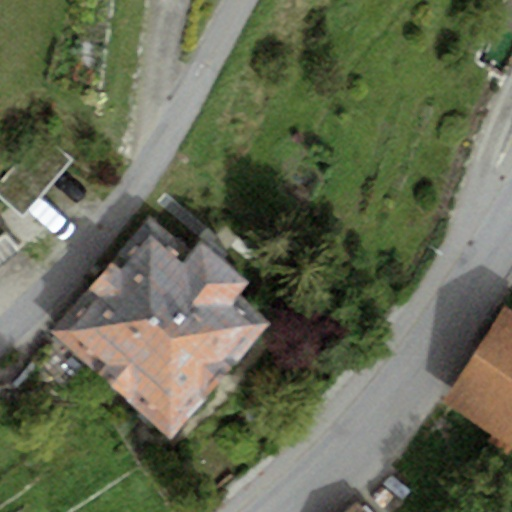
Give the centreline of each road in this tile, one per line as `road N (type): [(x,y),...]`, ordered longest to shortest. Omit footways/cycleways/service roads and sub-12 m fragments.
road 1 (residential): [(241,0),(125,204),(0,339)]
road 2 (secondary): [(511,231),(403,394),(286,511)]
